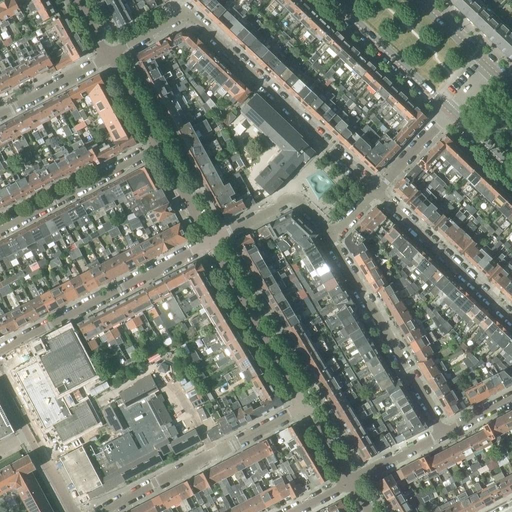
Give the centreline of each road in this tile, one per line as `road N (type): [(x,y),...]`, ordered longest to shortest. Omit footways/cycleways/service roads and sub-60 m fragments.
road 1 (residential): [(375,190),(182,13),(112,54)]
road 2 (residential): [(210,240),(0,352)]
road 3 (residential): [(102,511),(305,408)]
road 4 (residential): [(441,433),(330,238)]
road 5 (residential): [(305,408),(210,240)]
road 6 (residential): [(511,323),(375,190)]
road 7 (residential): [(0,228),(156,142)]
road 8 (tertiary): [(334,0),(453,111)]
road 9 (residential): [(72,511),(0,379)]
road 10 (residential): [(0,113),(112,54)]
